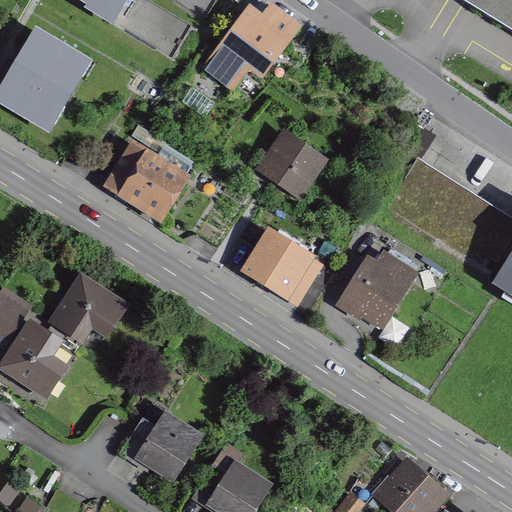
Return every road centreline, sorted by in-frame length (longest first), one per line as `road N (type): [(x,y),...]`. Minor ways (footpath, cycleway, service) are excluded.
road 1 (primary): [(0,165),(511,492)]
road 2 (residential): [(511,145),(300,0)]
